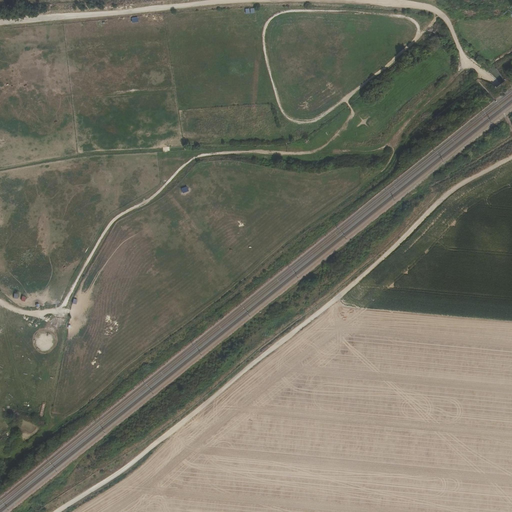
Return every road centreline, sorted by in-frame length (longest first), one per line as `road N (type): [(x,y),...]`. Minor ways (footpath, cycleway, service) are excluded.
road 1 (track): [(56,511),(121,471),(330,303),(448,193),(511,156)]
road 2 (track): [(0,24),(257,0)]
road 3 (track): [(297,0),(405,3),(438,12),(466,59),(511,98)]
